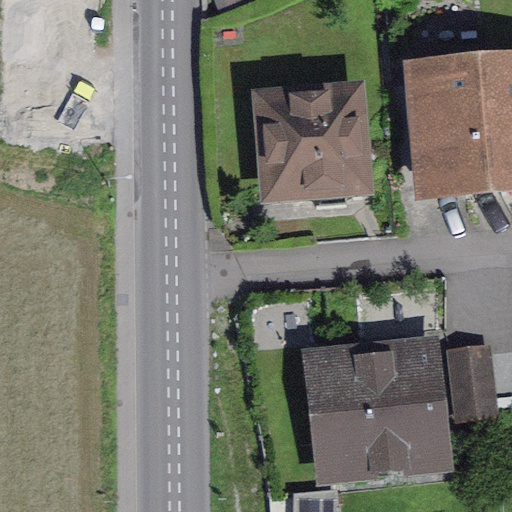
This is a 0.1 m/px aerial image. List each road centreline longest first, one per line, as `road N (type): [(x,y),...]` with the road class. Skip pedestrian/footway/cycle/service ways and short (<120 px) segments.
road 1 (residential): [(511,252),(171,278)]
road 2 (secondary): [(167,0),(171,278)]
road 3 (secondary): [(171,278),(174,511)]
